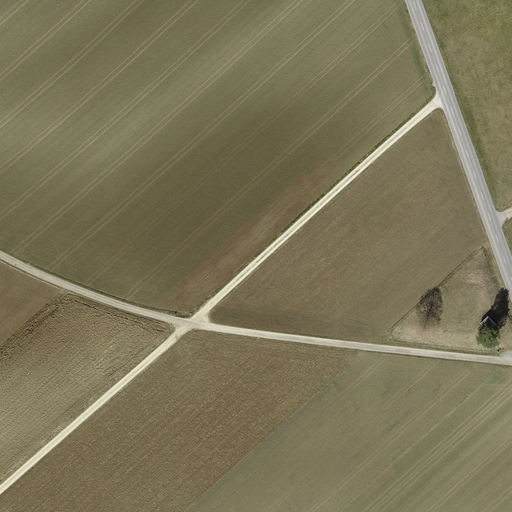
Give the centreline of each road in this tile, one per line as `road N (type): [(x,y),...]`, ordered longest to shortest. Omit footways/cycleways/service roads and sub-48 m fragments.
road 1 (track): [(448,93),(0,490)]
road 2 (track): [(511,361),(189,323),(57,283),(0,252)]
road 3 (tertiary): [(414,0),(511,272)]
